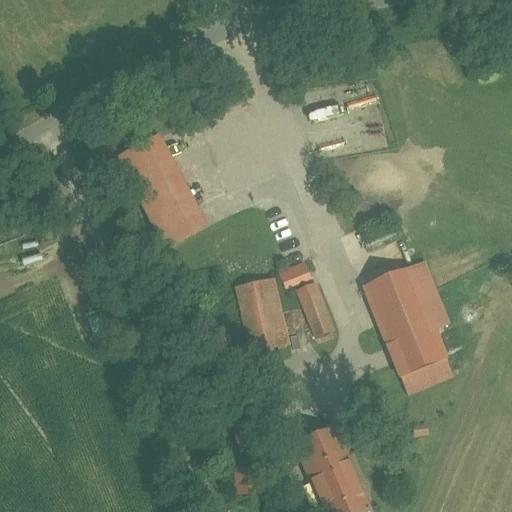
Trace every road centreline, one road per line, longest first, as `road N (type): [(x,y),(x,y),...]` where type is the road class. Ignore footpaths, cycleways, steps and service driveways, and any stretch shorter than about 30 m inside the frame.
road 1 (unclassified): [(60,126),(213,511)]
road 2 (unclassified): [(230,27),(60,126)]
road 3 (unclassified): [(398,0),(230,27)]
